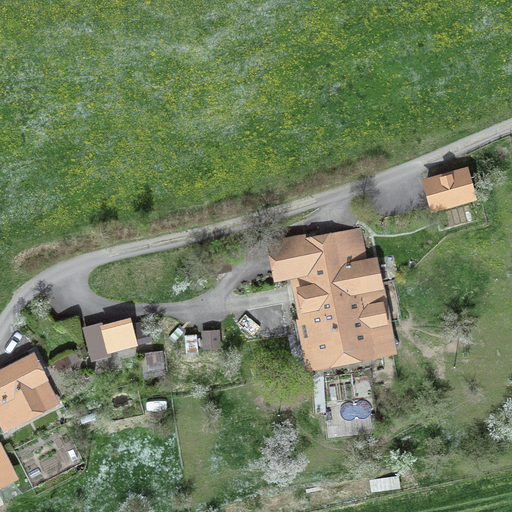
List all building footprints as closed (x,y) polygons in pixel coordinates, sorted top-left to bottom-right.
[(481,168),(434,181),(444,216),(491,203),(481,168)] [(369,226),(279,242),(287,286),(303,283),(320,372),(404,357),(393,295),(403,294),(396,256),(376,260),(369,226)] [(145,324),(115,328),(120,359),(150,354),(145,324)] [(229,333),(211,335),(214,358),(231,356),(229,333)] [(0,378),(0,412),(16,439),(72,406),(41,354),(0,378)] [(14,451),(0,459),(0,481),(24,467),(14,451)]
